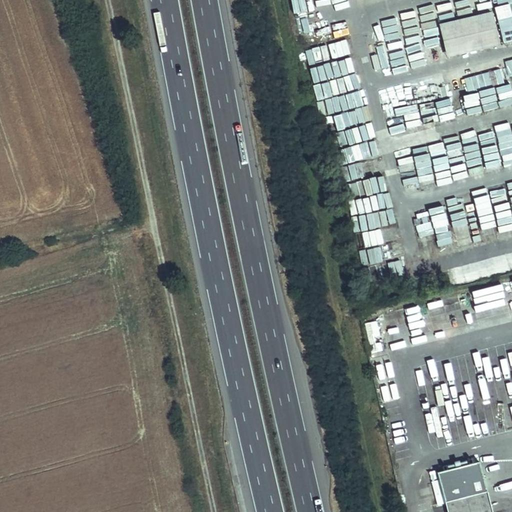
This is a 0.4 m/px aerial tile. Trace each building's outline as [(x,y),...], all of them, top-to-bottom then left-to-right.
[(451,4),(436,8),(440,23),(455,19),(451,4)] [(446,57),(511,42),(511,12),(511,6),(438,22),(446,57)] [(456,18),(471,16),(470,10),(455,12),(456,18)] [(403,65),(390,68),(392,76),(405,72),(403,65)] [(469,93),(504,83),(500,68),(465,78),(469,93)] [(495,274),(511,270),(511,254),(492,259),(495,274)] [(441,473),(450,511),(497,511),(485,462),(441,473)] [(441,480),(432,480),(434,496),(442,495),(441,480)]
